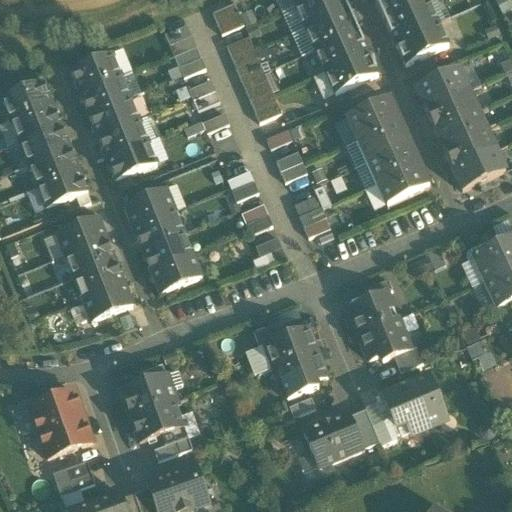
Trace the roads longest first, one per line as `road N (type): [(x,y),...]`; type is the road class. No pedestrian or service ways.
road 1 (residential): [(162,342),(58,77)]
road 2 (residential): [(458,221),(357,0)]
road 3 (residential): [(458,221),(312,287)]
road 4 (residential): [(312,287),(162,342)]
